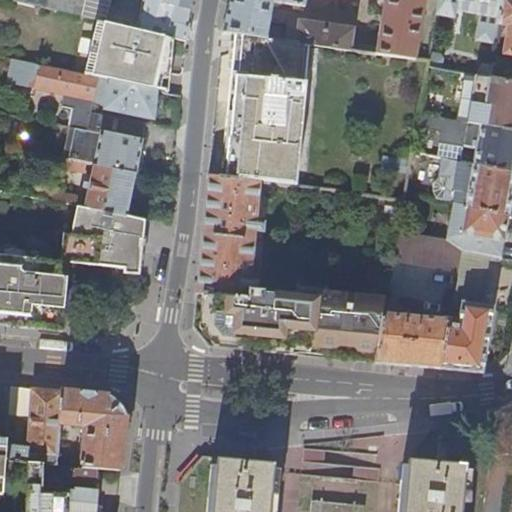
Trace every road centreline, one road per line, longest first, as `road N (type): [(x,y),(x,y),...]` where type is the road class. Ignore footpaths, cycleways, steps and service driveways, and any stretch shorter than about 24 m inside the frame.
road 1 (residential): [(211,0),(158,377)]
road 2 (residential): [(158,377),(192,409),(287,415),(438,398)]
road 3 (residential): [(438,398),(365,383),(196,369),(158,377)]
road 4 (residential): [(0,356),(158,377)]
road 5 (residential): [(158,377),(149,511)]
